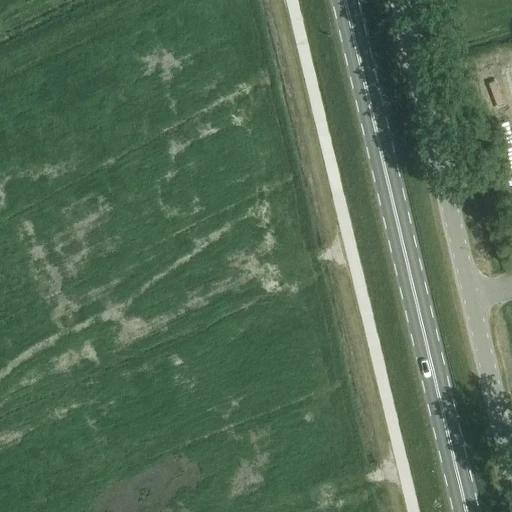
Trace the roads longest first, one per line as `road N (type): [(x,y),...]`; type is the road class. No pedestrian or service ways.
road 1 (primary): [(466,511),(344,0)]
road 2 (unclassified): [(511,474),(399,0)]
